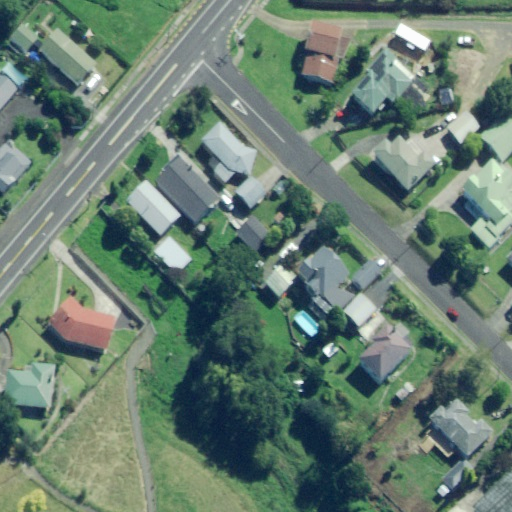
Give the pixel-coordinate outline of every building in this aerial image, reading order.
[(352,33),(311,26),(301,79),(336,85),(340,60),(346,61),(352,33)] [(37,43),(21,30),(10,43),(26,56),(37,43)] [(95,64),(57,30),(39,51),(77,84),(95,64)] [(394,67),(384,59),(350,105),(373,122),(384,106),(393,112),(414,85),(393,69),(394,67)] [(0,110),(18,90),(0,74),(0,110)] [(478,136),(465,121),(446,137),(459,152),(478,136)] [(511,133),(511,134),(501,124),(478,146),(501,169),(511,158),(511,133)] [(242,151),(219,128),(201,147),(221,166),(213,174),(224,186),(234,177),(248,177),(256,156),(242,151)] [(417,164),(398,146),(390,154),(385,149),(371,162),(406,198),(434,171),(422,159),(417,164)] [(0,197),(2,200),(32,165),(17,153),(13,157),(4,149),(0,153),(0,197)] [(218,204),(178,163),(154,186),(194,227),(218,204)] [(511,212),(511,188),(491,168),(461,199),(483,222),(470,235),(488,253),(511,229),(511,223),(506,218),(511,212)] [(265,197),(250,181),(234,196),(250,212),(265,197)] [(179,220),(146,185),(126,205),(159,239),(179,220)] [(271,240),(253,220),(236,236),(254,256),(271,240)] [(191,261),(168,239),(153,254),(176,276),(191,261)] [(348,280),(322,255),(294,283),(315,304),(312,308),(329,326),(348,306),(335,293),(348,280)] [(381,277),(370,266),(351,284),(362,295),(381,277)] [(295,285),(280,270),(264,287),(278,301),(295,285)] [(375,315),(360,301),(342,319),(358,334),(375,315)] [(87,318),(68,303),(47,329),(65,345),(106,357),(114,326),(87,318)] [(379,389),(414,353),(406,344),(409,342),(397,330),(390,336),(385,331),(370,346),(374,350),(358,367),(379,389)] [(337,353),(331,346),(321,354),(328,361),(337,353)] [(49,416),(53,378),(25,376),(25,381),(6,379),(3,412),(49,416)] [(476,427),(452,402),(427,426),(466,465),(493,439),(479,425),(476,427)] [(511,511),(511,477),(475,511),(511,511)]
